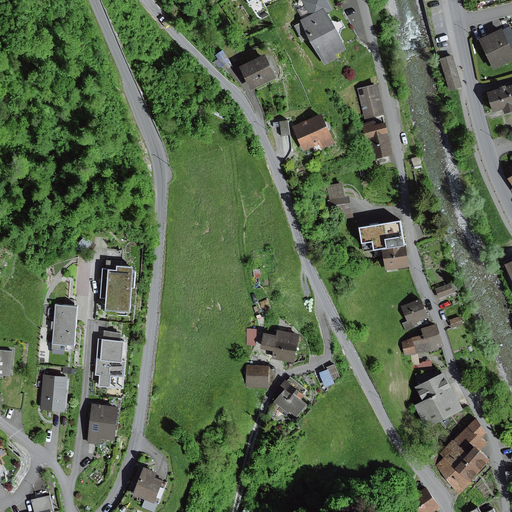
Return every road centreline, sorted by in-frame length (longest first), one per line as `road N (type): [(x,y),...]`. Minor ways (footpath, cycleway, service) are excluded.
road 1 (tertiary): [(450,511),(400,444),(325,302),(254,117),(147,0)]
road 2 (tertiary): [(93,0),(153,139),(161,186),(134,447),(119,489),(99,511)]
road 3 (residential): [(508,511),(494,441),(455,372),(408,237),(395,129),(361,0)]
road 4 (residential): [(511,202),(473,94),(459,20)]
road 5 (residential): [(68,491),(91,320)]
road 6 (track): [(283,377),(263,405),(236,511)]
